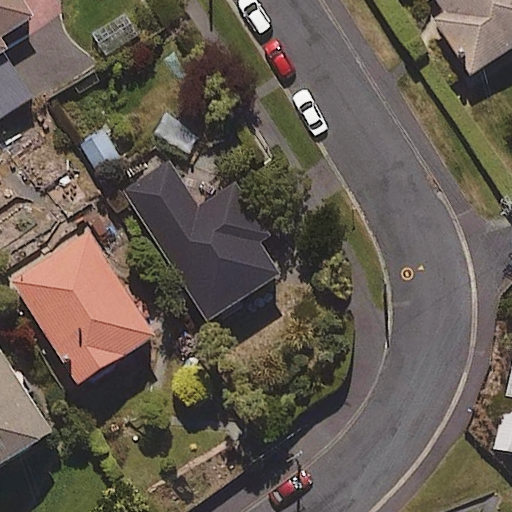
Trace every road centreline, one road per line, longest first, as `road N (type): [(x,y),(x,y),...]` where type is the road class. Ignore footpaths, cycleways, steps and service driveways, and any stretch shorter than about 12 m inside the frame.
road 1 (residential): [(438,288),(404,191),(281,0)]
road 2 (residential): [(312,511),(408,420),(433,356),(438,288)]
